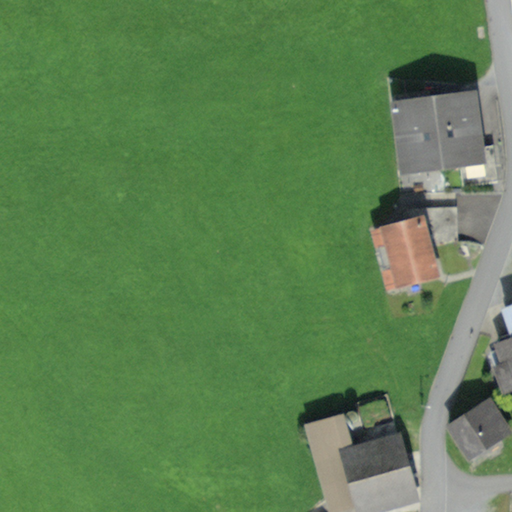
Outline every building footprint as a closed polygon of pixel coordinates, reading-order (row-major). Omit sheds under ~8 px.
[(471,98),(433,103),(441,164),(479,159),(471,98)] [(433,103),(396,108),(404,169),(441,164),(433,103)] [(449,214),(380,231),(393,284),(437,273),(430,244),(455,238),(449,214)] [(508,344),(493,349),(508,400),(511,398),(511,310),(499,314),(508,344)] [(511,430),(493,400),(449,428),(472,464),(511,439),(511,430)] [(346,422),(307,432),(329,511),(347,511),(355,510),(355,511),(407,511),(420,509),(400,438),(354,451),(346,422)]
